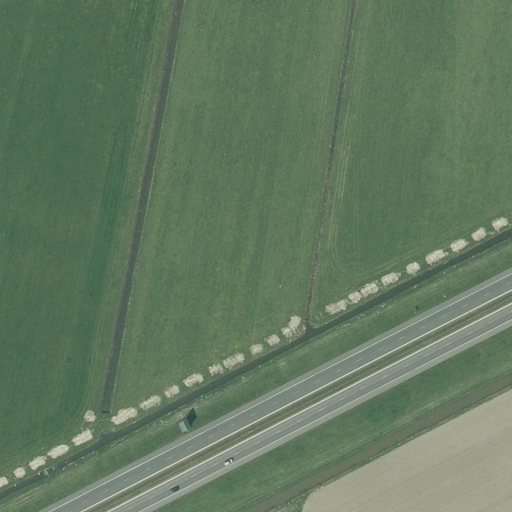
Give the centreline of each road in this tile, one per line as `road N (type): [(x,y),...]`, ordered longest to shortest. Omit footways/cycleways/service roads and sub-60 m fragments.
road 1 (motorway): [(511,277),(56,511)]
road 2 (motorway): [(113,511),(511,308)]
